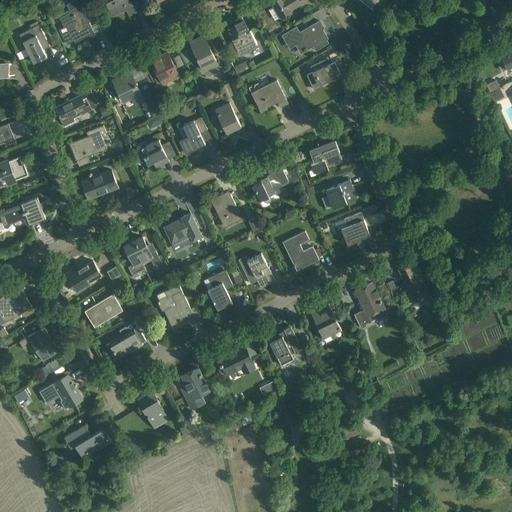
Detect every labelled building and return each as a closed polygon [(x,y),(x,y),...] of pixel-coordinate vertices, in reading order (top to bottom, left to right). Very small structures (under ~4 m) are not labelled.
[(69,10),(61,14),(69,30),(62,33),(67,44),(74,41),(75,42),(94,33),(95,36),(96,36),(92,27),(81,4),(80,5),(77,0),(74,0),(67,4),(69,10)] [(136,12),(129,0),(105,0),(111,12),(124,6),(129,16),(136,12)] [(308,2),(307,0),(275,0),(271,3),(280,17),(291,10),(291,9),(301,3),(302,6),(308,2)] [(237,27),(229,31),(239,52),(241,55),(258,47),(250,30),(249,30),(242,16),(234,20),(237,27)] [(34,36),(23,41),(34,62),(46,56),(40,42),(47,38),(40,24),(39,25),(37,21),(30,25),(31,28),(31,29),(34,36)] [(296,27),(282,35),(286,41),(292,37),(301,53),(313,46),(316,50),(329,42),(321,28),(323,27),(319,21),(311,26),(300,33),(296,27)] [(60,44),(56,34),(49,37),(54,47),(60,44)] [(200,43),(192,47),(196,56),(201,66),(209,62),(211,66),(218,63),(208,44),(204,35),(197,38),(200,43)] [(504,63),(507,69),(511,66),(511,48),(495,57),(499,66),(504,63)] [(337,50),(328,55),(330,59),(331,59),(340,55),(337,50)] [(151,70),(157,83),(161,81),(163,83),(179,75),(168,52),(151,60),(155,68),(151,70)] [(313,72),(310,74),(317,88),(323,86),(322,84),(341,74),(340,71),(346,68),(340,55),(331,59),(330,59),(329,60),(330,63),(312,72),(313,72)] [(235,66),(239,72),(249,65),(245,59),(235,66)] [(9,64),(0,63),(0,75),(9,76),(9,64)] [(120,76),(113,79),(117,88),(123,100),(131,96),(135,104),(144,99),(145,99),(146,102),(153,117),(159,114),(162,112),(163,112),(162,109),(151,88),(145,91),(141,93),(136,84),(132,75),(130,71),(120,76)] [(271,87),(253,96),(256,101),(260,110),(278,101),(280,106),(288,102),(284,94),(277,79),(269,82),(271,87)] [(500,87),(496,79),(486,84),(490,92),(500,87)] [(490,93),(494,101),(503,96),(499,88),(490,93)] [(196,97),(198,101),(208,96),(207,92),(196,97)] [(55,107),(62,121),(65,126),(75,121),(73,116),(79,113),(80,114),(92,108),(89,102),(84,93),(55,107)] [(189,102),(192,108),(198,105),(195,99),(189,102)] [(241,126),(229,102),(215,109),(224,126),(225,130),(227,133),(241,126)] [(113,112),(109,104),(99,108),(103,116),(113,112)] [(152,117),(145,120),(150,129),(163,122),(159,114),(153,117),(152,117)] [(188,136),(179,140),(186,153),(203,144),(205,143),(202,144),(202,143),(199,137),(202,136),(200,132),(207,129),(202,116),(194,120),(194,119),(182,125),(188,136)] [(0,140),(13,135),(8,123),(0,126),(0,140)] [(106,132),(103,125),(86,131),(88,136),(70,143),(76,160),(106,148),(101,134),(106,132)] [(169,161),(159,139),(146,145),(145,143),(136,147),(141,157),(144,156),(148,164),(153,162),(156,167),(169,161)] [(117,146),(119,152),(127,149),(123,141),(120,142),(117,146)] [(311,153),(315,161),(312,162),(316,171),(327,166),(328,170),(329,170),(327,165),(342,159),(335,141),(323,146),(324,148),(321,149),(318,142),(317,143),(320,149),(311,153)] [(0,185),(28,174),(21,156),(0,164),(0,185)] [(115,163),(112,157),(105,161),(107,166),(115,163)] [(288,181),(282,168),(275,171),(282,184),(288,181)] [(118,185),(111,170),(84,180),(91,197),(108,191),(107,189),(118,185)] [(301,182),(297,174),(291,176),(295,185),(301,182)] [(275,192),(267,175),(260,178),(261,181),(253,185),(260,200),(269,196),(269,194),(275,192)] [(357,198),(350,179),(326,189),(334,207),(357,198)] [(312,185),(307,188),(309,194),(315,192),(312,185)] [(242,216),(230,193),(212,202),(223,225),(242,216)] [(45,217),(37,197),(21,203),(21,204),(0,212),(5,223),(26,215),(29,224),(45,217)] [(374,204),(367,207),(369,213),(376,210),(374,204)] [(347,226),(341,228),(344,235),(348,244),(356,241),(355,238),(360,237),(360,238),(370,234),(364,219),(361,212),(344,218),(347,226)] [(183,219),(165,228),(169,237),(171,241),(175,249),(195,239),(195,240),(202,236),(202,235),(195,222),(191,213),(182,217),(183,219)] [(259,229),(254,218),(248,221),(253,232),(259,229)] [(309,239),(305,230),(282,241),(297,270),(307,265),(306,263),(311,261),(312,262),(319,259),(317,255),(315,250),(314,249),(313,246),(303,251),(300,243),(309,239)] [(120,251),(123,257),(129,254),(133,264),(128,267),(134,278),(147,272),(142,262),(150,258),(154,266),(162,263),(152,243),(147,245),(142,236),(124,245),(126,248),(120,251)] [(246,257),(240,260),(250,283),(257,280),(259,284),(267,281),(268,284),(275,280),(273,276),(270,271),(269,267),(261,252),(247,259),(246,257)] [(102,275),(93,260),(79,269),(78,267),(64,275),(71,286),(73,285),(77,290),(102,275)] [(428,292),(418,273),(420,272),(419,270),(415,261),(398,269),(403,278),(406,285),(405,286),(411,298),(419,294),(420,296),(422,300),(430,296),(428,292)] [(234,264),(228,267),(231,273),(237,270),(234,264)] [(122,275),(116,265),(107,271),(112,281),(122,275)] [(233,285),(225,269),(211,276),(207,277),(212,286),(208,288),(218,309),(232,302),(225,288),(233,285)] [(240,275),(234,278),(236,283),(242,281),(240,275)] [(387,282),(391,289),(396,286),(392,280),(387,282)] [(354,314),(361,328),(365,326),(366,323),(375,319),(378,319),(385,316),(386,313),(383,307),(384,307),(372,282),(356,290),(365,309),(354,314)] [(181,289),(179,284),(165,291),(166,295),(159,299),(160,300),(158,301),(162,309),(163,309),(174,330),(185,325),(182,320),(186,318),(187,319),(194,316),(181,289)] [(32,306),(22,289),(0,301),(0,310),(6,321),(32,306)] [(122,310),(113,294),(85,310),(95,326),(122,310)] [(328,332),(340,326),(333,312),(329,303),(311,312),(315,321),(322,335),(326,342),(332,339),(328,332)] [(390,314),(394,321),(399,318),(396,311),(390,314)] [(134,329),(131,324),(126,327),(126,326),(119,330),(122,335),(109,343),(106,345),(114,359),(118,357),(135,347),(136,349),(143,345),(142,343),(146,340),(138,326),(134,329)] [(302,348),(291,325),(284,329),(286,334),(283,336),(282,335),(270,341),(277,357),(282,365),(294,359),(291,354),(302,348)] [(47,332),(44,327),(19,341),(24,349),(33,344),(43,361),(59,352),(54,343),(53,344),(46,333),(47,332)] [(223,376),(222,375),(227,372),(227,374),(242,367),(245,374),(255,370),(251,362),(253,362),(244,345),(243,345),(244,347),(233,352),(233,350),(219,357),(222,363),(218,364),(218,365),(218,366),(217,365),(222,377),(223,376)] [(209,390),(198,367),(182,375),(189,389),(183,392),(191,408),(204,402),(200,394),(209,390)] [(383,368),(375,371),(378,377),(385,374),(383,368)] [(72,382),(68,374),(59,380),(40,391),(47,403),(59,396),(62,400),(60,401),(67,412),(72,409),(70,406),(82,399),(74,386),(73,387),(71,383),(72,382)] [(274,380),(267,383),(271,391),(278,388),(274,380)] [(19,402),(29,396),(25,389),(14,395),(19,402)] [(165,413),(152,390),(142,396),(143,398),(139,401),(151,421),(165,413)] [(278,392),(268,398),(271,404),(281,399),(278,392)] [(251,416),(249,409),(235,415),(237,421),(251,416)] [(190,412),(182,416),(190,432),(198,428),(190,412)] [(330,429),(336,442),(352,435),(347,423),(330,429)] [(91,435),(85,424),(64,437),(71,447),(75,444),(83,457),(111,440),(104,427),(91,435)] [(185,424),(179,427),(183,435),(189,432),(185,424)]
